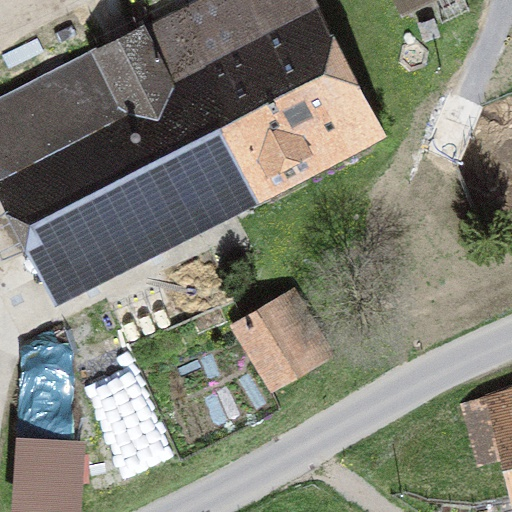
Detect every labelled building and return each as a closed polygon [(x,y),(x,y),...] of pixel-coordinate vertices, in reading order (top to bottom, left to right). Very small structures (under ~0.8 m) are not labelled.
[(290,0),(201,0),(0,100),(0,157),(55,267),(350,120),(290,0)] [(397,0),(402,8),(419,0),(397,0)] [(242,317),(276,376),(325,347),(291,288),(242,317)] [(511,387),(462,405),(483,464),(505,457),(511,474),(511,387)] [(20,431),(14,491),(51,494),(56,434),(20,431)]
